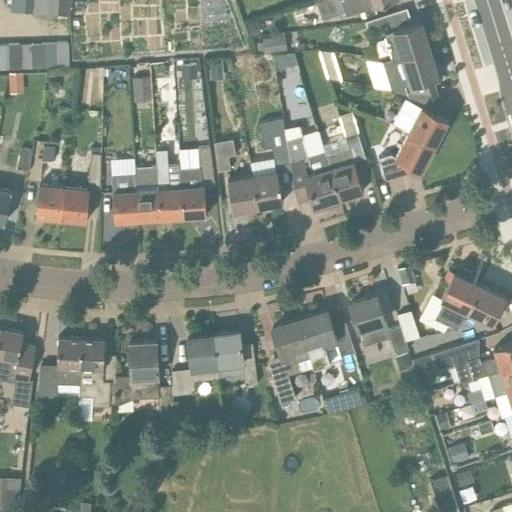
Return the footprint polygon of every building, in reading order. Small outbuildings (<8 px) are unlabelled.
[(11,0),(11,11),(22,12),(23,0),(11,0)] [(23,0),(22,12),(34,13),(35,0),(23,0)] [(35,0),(34,13),(46,14),(47,0),(35,0)] [(47,0),(46,14),(58,15),(58,0),(47,0)] [(58,0),(58,15),(69,16),(70,0),(58,0)] [(370,4),(371,7),(391,0),(317,0),(322,19),(370,4)] [(401,57),(417,52),(429,48),(419,16),(411,19),(407,7),(366,21),(371,37),(385,32),(394,60),(401,58),(401,57)] [(251,36),(262,33),(258,20),(247,23),(251,36)] [(287,49),(284,34),(262,38),(263,41),(256,42),(258,50),(264,49),(265,53),(287,49)] [(43,68),(56,68),(55,42),(43,43),(43,68)] [(55,42),(56,68),(69,67),(68,42),(55,42)] [(5,69),(17,69),(17,43),(4,44),(5,69)] [(17,69),(30,68),(30,43),(17,43),(17,69)] [(30,68),(43,68),(43,43),(30,43),(30,68)] [(429,48),(417,52),(401,57),(401,58),(409,84),(405,85),(408,93),(414,94),(434,95),(437,94),(433,83),(439,81),(429,48)] [(328,75),(341,70),(337,57),(324,61),(328,75)] [(210,63),(211,79),(223,78),(222,63),(210,63)] [(197,78),(196,64),(176,65),(176,71),(182,71),(182,79),(197,78)] [(24,92),(23,72),(9,73),(10,92),(24,92)] [(133,77),(134,101),(152,100),(151,76),(133,77)] [(61,81),(49,79),(47,92),(59,93),(61,81)] [(408,131),(434,145),(450,114),(441,110),(437,94),(434,95),(414,94),(408,93),(409,98),(421,104),(408,131)] [(339,114),(342,123),(355,119),(352,110),(339,114)] [(290,162),(285,129),(258,134),(261,149),(272,147),(275,164),(290,162)] [(391,153),(379,157),(385,179),(407,173),(417,177),(434,145),(408,131),(395,155),(391,153)] [(326,155),(339,198),(363,191),(354,160),(365,157),(357,132),(345,135),(349,148),(326,155)] [(338,199),(339,198),(326,155),(325,155),(325,151),(308,156),(302,135),(287,140),(301,189),(309,187),(315,206),(326,203),(329,207),(337,205),(338,199)] [(214,142),(217,171),(231,168),(228,155),(236,154),(233,138),(214,142)] [(54,159),(56,146),(44,144),(42,158),(54,159)] [(17,168),(29,170),(33,149),(21,147),(17,168)] [(200,167),(180,168),(181,186),(183,216),(206,215),(204,186),(215,186),(210,147),(199,148),(200,167)] [(183,216),(181,186),(169,186),(167,149),(157,150),(158,166),(157,166),(157,169),(160,217),(183,216)] [(91,151),(88,183),(101,184),(101,152),(91,151)] [(160,217),(157,169),(136,171),(137,188),(136,188),(137,219),(160,217)] [(253,174),(259,206),(283,202),(277,169),(253,174)] [(233,211),(259,206),(253,174),(228,178),(233,211)] [(36,215),(61,217),(64,184),(39,181),(36,215)] [(64,184),(61,217),(86,220),(89,187),(64,184)] [(0,187),(0,221),(5,222),(12,190),(0,187)] [(115,220),(137,219),(136,188),(113,190),(115,220)] [(416,280),(411,263),(398,267),(403,284),(416,280)] [(458,327),(466,311),(465,310),(479,284),(449,269),(445,277),(449,279),(440,297),(443,299),(435,316),(458,327)] [(492,324),(501,306),(505,308),(510,299),(479,284),(465,310),(466,311),(492,324)] [(390,337),(395,353),(408,349),(405,339),(401,325),(388,329),(377,294),(349,303),(358,331),(359,330),(363,345),(390,337)] [(337,341),(341,355),(355,351),(345,320),(332,324),(328,310),(299,318),(307,345),(308,345),(311,356),(314,366),(330,361),(325,344),(337,341)] [(401,325),(405,339),(419,336),(411,310),(398,314),(401,325)] [(311,356),(308,345),(307,345),(299,318),(272,326),(281,355),(267,359),(280,402),(295,397),(288,373),(301,370),(298,360),(311,356)] [(36,346),(21,343),(23,331),(1,327),(0,331),(0,378),(15,381),(11,403),(29,406),(34,380),(29,379),(36,346)] [(218,377),(234,375),(232,362),(243,361),(239,331),(213,334),(218,377)] [(193,380),(218,377),(213,334),(187,337),(191,367),(173,369),(173,385),(174,393),(195,391),(193,380)] [(57,383),(80,384),(81,384),(81,356),(81,337),(58,336),(57,364),(41,363),(39,402),(56,403),(57,383)] [(423,344),(421,336),(411,339),(412,343),(413,346),(423,344)] [(109,405),(114,405),(115,377),(116,359),(104,358),(105,338),(81,337),(81,356),(81,384),(80,396),(92,395),(92,405),(109,406),(109,405)] [(173,385),(159,385),(156,340),(129,341),(131,376),(115,377),(114,405),(134,397),(159,396),(161,438),(176,437),(173,393),(174,393),(173,385)] [(481,362),(479,356),(467,360),(472,378),(477,376),(478,377),(488,374),(511,366),(511,342),(494,348),(496,357),(481,362)] [(414,367),(435,361),(438,369),(456,364),(467,360),(462,343),(433,352),(433,353),(412,359),(411,359),(414,367)] [(409,349),(411,356),(412,359),(420,357),(419,354),(417,346),(409,349)] [(411,364),(407,352),(394,356),(398,367),(411,364)] [(257,382),(255,363),(243,364),(245,374),(246,384),(257,382)] [(507,392),(511,390),(511,366),(488,374),(495,395),(507,391),(507,392)] [(357,387),(343,392),(348,407),(362,403),(367,402),(364,394),(360,395),(357,387)] [(484,398),(481,389),(468,393),(471,402),(484,398)] [(487,409),(484,398),(471,402),(460,406),(465,422),(489,415),(487,409)] [(249,410),(233,404),(228,421),(243,426),(249,410)] [(215,410),(208,410),(205,415),(208,421),(214,421),(217,416),(215,410)] [(445,411),(435,414),(439,429),(450,426),(445,411)] [(495,429),(491,419),(477,424),(481,434),(495,429)] [(205,433),(204,424),(201,425),(200,423),(189,424),(191,435),(202,433),(205,433)] [(464,441),(448,446),(453,463),(469,458),(464,441)] [(456,472),(460,485),(474,481),(469,468),(456,472)] [(0,504),(17,506),(19,477),(0,476),(0,504)] [(49,506),(52,493),(38,490),(36,504),(49,506)] [(90,511),(91,503),(81,502),(80,511),(82,511),(81,511),(90,511)] [(511,511),(511,502),(494,508),(493,509),(492,509),(490,511),(489,511),(511,511)]
